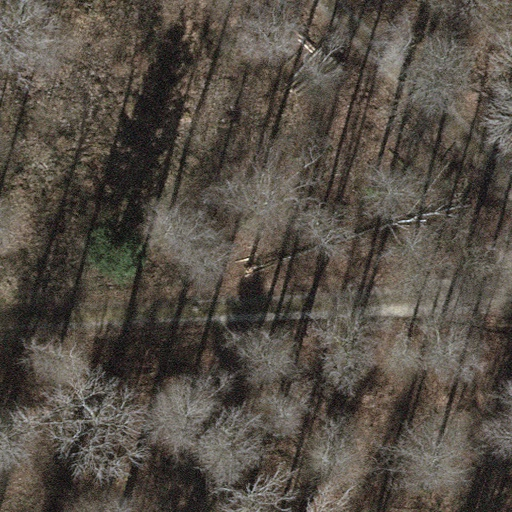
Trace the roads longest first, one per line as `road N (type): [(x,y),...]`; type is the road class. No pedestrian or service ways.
road 1 (track): [(0,315),(511,286)]
road 2 (track): [(511,190),(324,0)]
